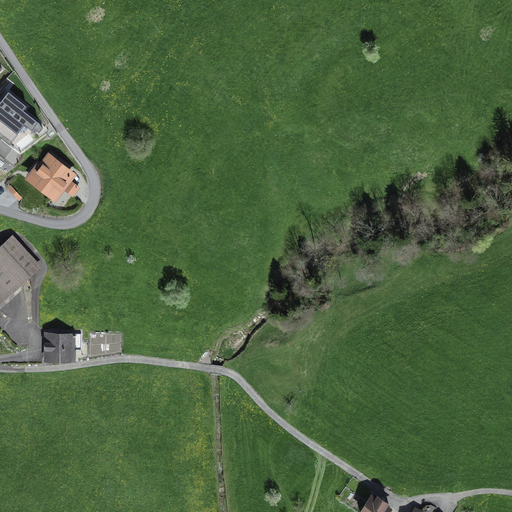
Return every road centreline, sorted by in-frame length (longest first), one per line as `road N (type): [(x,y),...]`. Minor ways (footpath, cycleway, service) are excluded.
road 1 (unclassified): [(451,500),(392,502),(286,431),(224,373),(132,359),(0,368)]
road 2 (unclassified): [(0,210),(70,225),(95,198),(91,174),(0,38)]
